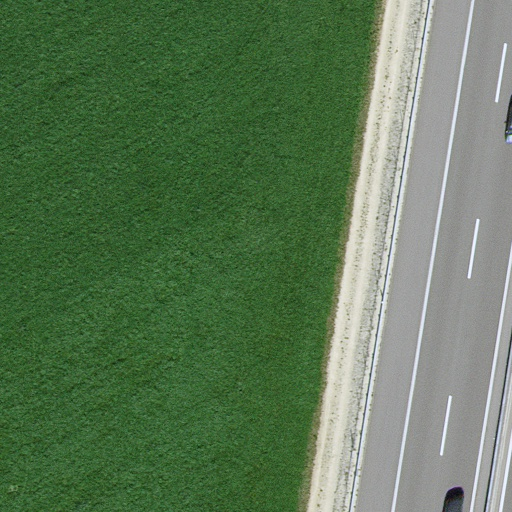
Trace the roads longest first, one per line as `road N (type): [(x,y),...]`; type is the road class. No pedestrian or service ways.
road 1 (track): [(317,511),(398,0)]
road 2 (motorway): [(511,2),(432,511)]
